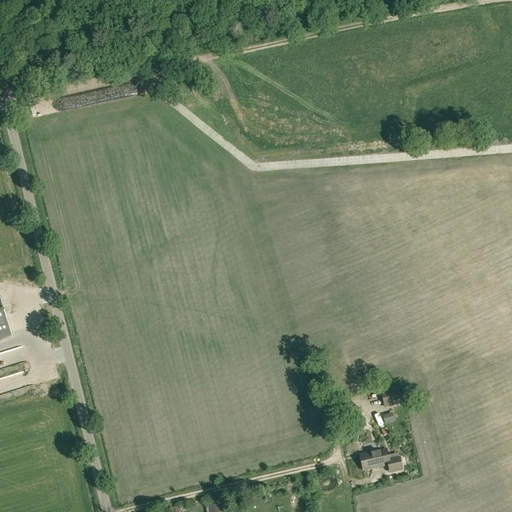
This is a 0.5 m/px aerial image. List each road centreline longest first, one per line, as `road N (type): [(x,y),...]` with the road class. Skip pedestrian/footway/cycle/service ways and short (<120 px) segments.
road 1 (track): [(4,101),(488,0)]
road 2 (unclassified): [(107,511),(4,101)]
